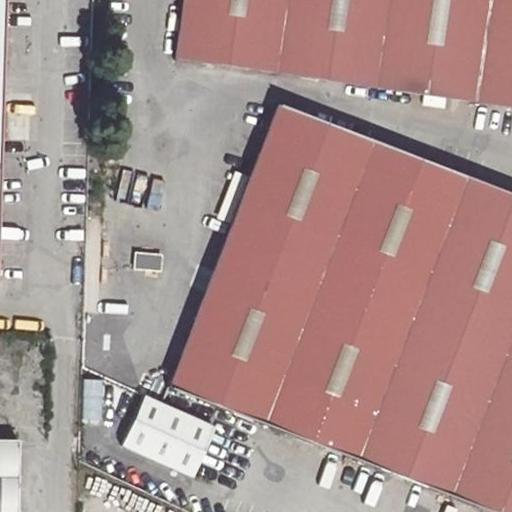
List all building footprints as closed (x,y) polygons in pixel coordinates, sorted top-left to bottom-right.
[(511,111),(511,0),(177,0),(169,62),(511,111)] [(485,511),(511,511),(511,201),(269,109),(163,388),(485,511)] [(158,267),(159,250),(134,249),(133,266),(158,267)] [(189,479),(212,431),(145,399),(122,448),(189,479)] [(0,511),(13,511),(14,442),(0,441),(0,511)]
